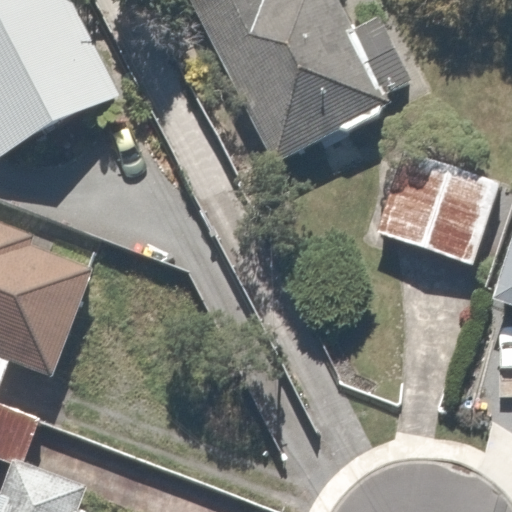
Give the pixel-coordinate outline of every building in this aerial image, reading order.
[(0,0),(0,174),(106,119),(43,0),(0,0)] [(261,0),(162,0),(249,195),(388,134),(352,52),(331,62),(306,6),(271,21),(261,0)] [(364,178),(346,271),(464,295),(482,201),(364,178)] [(0,253),(0,394),(30,407),(74,299),(15,275),(21,262),(0,253)] [(511,253),(481,329),(511,341),(511,253)] [(0,477),(8,455),(0,451),(0,477)] [(0,511),(28,511),(0,501),(0,511)]
